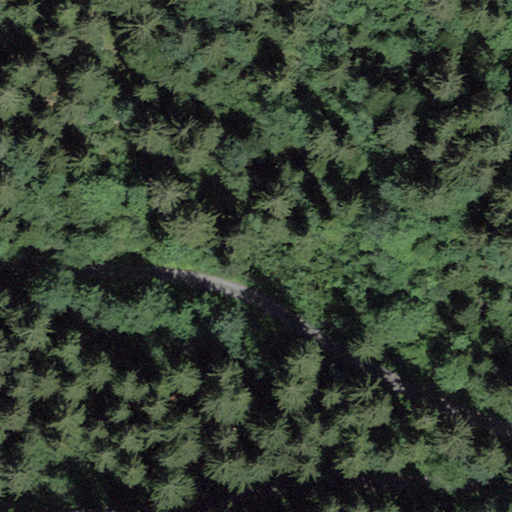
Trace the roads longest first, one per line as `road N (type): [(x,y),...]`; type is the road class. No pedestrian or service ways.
road 1 (track): [(511,435),(440,417),(271,310),(219,287),(157,274),(0,268)]
road 2 (track): [(75,511),(264,493),(454,486),(511,496)]
